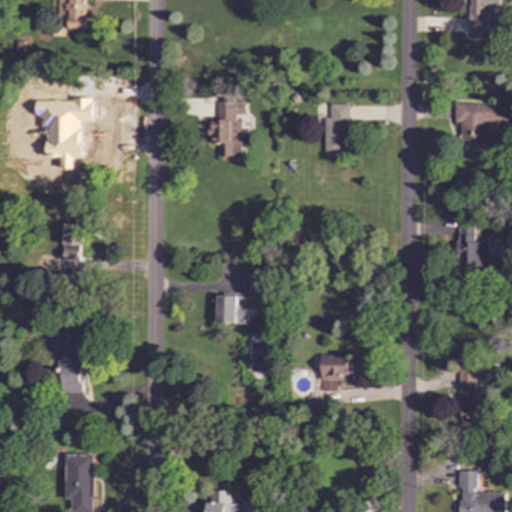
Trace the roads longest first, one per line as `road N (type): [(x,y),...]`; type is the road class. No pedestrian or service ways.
road 1 (residential): [(151,511),(155,0)]
road 2 (residential): [(405,511),(407,0)]
